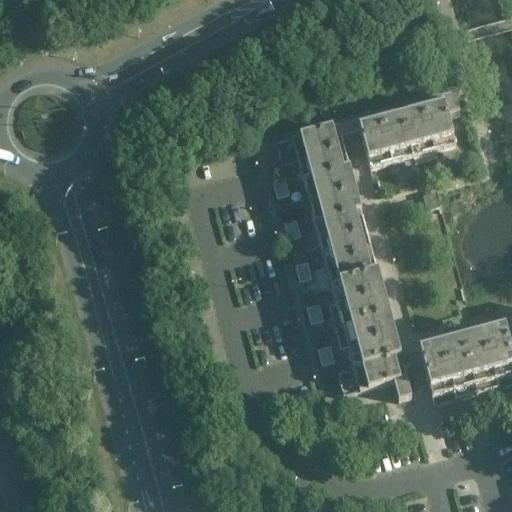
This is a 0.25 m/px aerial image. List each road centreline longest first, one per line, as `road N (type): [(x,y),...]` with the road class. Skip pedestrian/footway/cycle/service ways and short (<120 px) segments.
road 1 (residential): [(435,477),(347,491),(290,469),(255,419),(197,213),(244,192)]
road 2 (tertiary): [(157,511),(65,171)]
road 3 (secondary): [(87,99),(267,0)]
